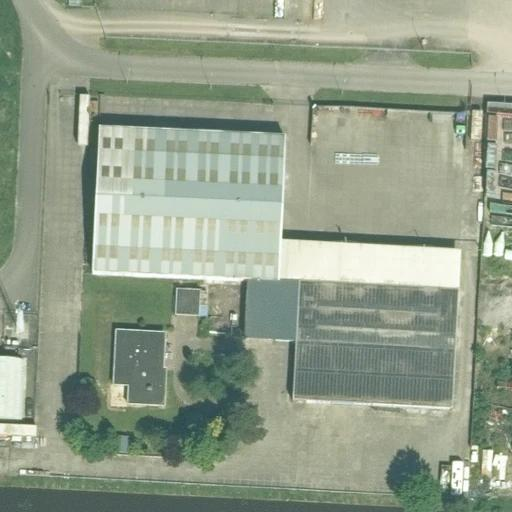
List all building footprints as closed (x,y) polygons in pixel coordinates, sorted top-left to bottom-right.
[(277,287),(283,142),(98,134),(91,279),(277,287)] [(451,415),(457,294),(297,286),(291,406),(451,415)] [(118,318),(119,295),(83,294),(83,318),(118,318)] [(198,296),(175,295),(174,320),(196,321),(198,296)] [(162,410),(164,375),(161,375),(162,338),(115,336),(112,390),(126,390),(125,409),(162,410)] [(0,362),(0,421),(21,423),(24,363),(0,362)]
